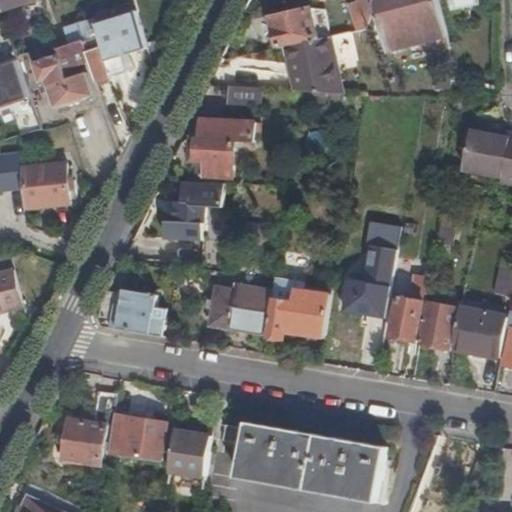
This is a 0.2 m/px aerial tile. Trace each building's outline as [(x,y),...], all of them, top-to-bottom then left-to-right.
[(0,0),(0,7),(1,11),(37,0),(0,0)] [(357,0),(358,1),(363,16),(367,29),(373,1),(373,0),(357,0)] [(373,0),(373,1),(388,52),(423,43),(424,50),(450,48),(437,0),(373,0)] [(448,0),(451,11),(462,8),(459,0),(448,0)] [(481,4),(479,0),(459,0),(462,8),(481,4)] [(358,1),(348,3),(353,18),(363,16),(358,1)] [(272,17),(279,49),(285,48),(318,40),(312,9),(272,17)] [(123,57),(148,48),(138,12),(95,24),(100,40),(112,76),(128,71),(123,57)] [(367,29),(363,16),(353,18),(333,22),(336,36),(367,29)] [(93,18),(65,27),(72,49),(100,40),(95,24),(93,18)] [(337,94),(331,37),(318,40),(285,48),(296,92),(306,92),(337,94)] [(96,80),(98,80),(112,76),(100,40),(72,49),(59,52),(56,42),(50,44),(55,57),(35,63),(42,84),(47,82),(56,109),(95,96),(88,73),(68,79),(65,68),(90,61),(96,80)] [(14,48),(17,58),(33,53),(29,44),(14,48)] [(55,57),(50,44),(33,53),(35,63),(55,57)] [(18,61),(0,67),(0,106),(30,96),(18,61)] [(452,90),(452,77),(435,77),(436,90),(452,90)] [(490,84),(477,85),(477,95),(491,94),(490,84)] [(259,107),(260,89),(228,86),(227,106),(259,107)] [(256,136),(260,137),(261,123),(203,120),(202,139),(199,139),(199,142),(193,141),(191,158),(197,158),(197,160),(203,160),(202,176),(234,178),(236,142),(255,143),(256,136)] [(46,143),(41,129),(21,135),(24,149),(46,143)] [(464,171),(487,175),(511,179),(511,138),(489,135),(471,132),(464,171)] [(67,164),(24,168),(26,186),(27,196),(28,208),(50,205),(70,204),(67,164)] [(223,207),(224,184),(183,181),(182,202),(175,202),(174,221),(165,221),(165,238),(203,240),(203,224),(206,224),(207,207),(223,207)] [(6,210),(28,208),(27,196),(26,186),(4,189),(6,210)] [(442,216),(437,243),(451,246),(456,218),(442,216)] [(401,223),(378,219),(374,250),(396,254),(401,223)] [(511,267),(502,265),(495,293),(511,296),(511,267)] [(423,302),(426,302),(432,268),(415,266),(409,299),(398,297),(390,342),(408,345),(409,339),(417,341),(423,302)] [(14,271),(0,275),(0,309),(3,309),(3,311),(23,306),(14,271)] [(297,283),(275,280),(274,292),(267,334),(266,336),(284,339),(285,333),(325,339),(332,295),(296,290),(297,283)] [(333,289),(297,283),(296,290),(332,295),(333,289)] [(267,334),(274,292),(237,285),(236,290),(218,287),(211,325),(267,334)] [(128,295),(108,291),(105,298),(101,320),(104,328),(155,336),(156,330),(167,331),(170,310),(161,308),(163,296),(128,291),(128,295)] [(426,302),(419,344),(454,350),(454,349),(459,318),(460,308),(447,306),(448,300),(437,299),(436,303),(426,302)] [(501,358),(509,321),(504,320),(503,326),(459,318),(454,349),(501,358)] [(116,415),(119,395),(100,392),(95,423),(70,420),(64,460),(103,465),(108,426),(114,427),(116,415)] [(114,427),(112,441),(126,443),(124,455),(162,460),(168,423),(116,415),(114,427)] [(387,448),(247,423),(246,430),(226,426),(223,441),(243,444),(237,479),(378,504),(387,448)] [(213,436),(176,431),(169,481),(206,486),(213,436)] [(23,511),(59,511),(30,497),(23,511)]
